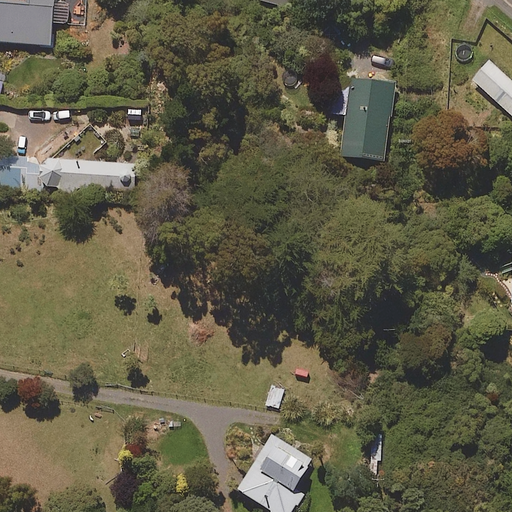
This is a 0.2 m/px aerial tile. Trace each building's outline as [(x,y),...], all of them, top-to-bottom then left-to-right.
[(0,0),(0,41),(52,42),(53,21),(71,22),(71,0),(0,0)] [(511,78),(490,58),(473,77),(511,112),(511,78)] [(354,73),(347,116),(342,149),(385,156),(397,80),(354,73)] [(44,154),(41,186),(121,193),(123,172),(136,173),(137,162),(44,154)] [(313,458),(273,433),(239,486),(278,511),(291,511),(304,493),(295,487),(313,458)]
